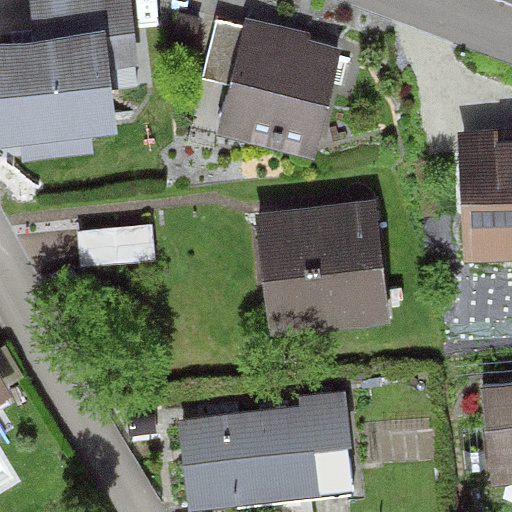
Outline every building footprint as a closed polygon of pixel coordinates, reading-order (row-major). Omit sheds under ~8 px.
[(29,0),(33,24),(0,28),(0,137),(20,135),(23,158),(96,150),(93,127),(114,124),(108,67),(141,63),(133,0),(29,0)] [(247,15),(219,128),(310,151),(339,38),(247,15)] [(511,124),(459,129),(468,243),(511,240),(511,124)] [(372,196),(255,209),(268,327),(386,313),(372,196)] [(155,224),(77,230),(79,265),(158,259),(155,224)] [(0,398),(12,391),(0,370),(0,398)] [(511,375),(481,379),(491,471),(511,468),(511,375)] [(302,404),(177,412),(183,503),(316,494),(313,440),(351,437),(347,386),(301,389),(302,404)]
